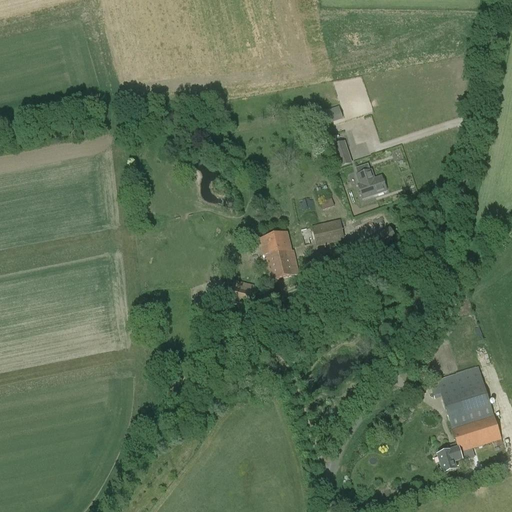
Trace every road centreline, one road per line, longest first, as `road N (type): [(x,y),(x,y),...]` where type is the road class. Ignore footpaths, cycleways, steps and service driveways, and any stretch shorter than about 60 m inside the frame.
road 1 (unclassified): [(325,511),(337,451),(413,327),(436,271),(492,0)]
road 2 (track): [(511,464),(373,511)]
